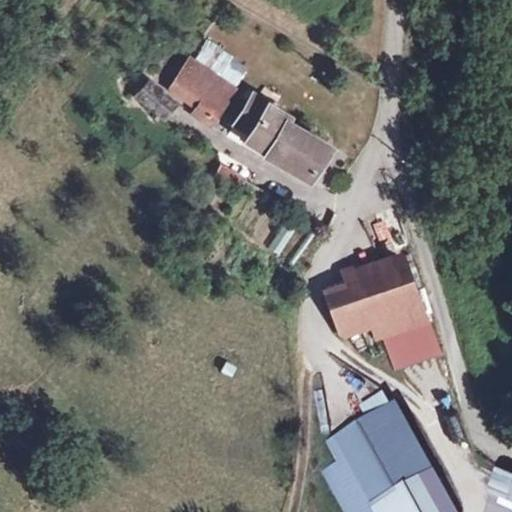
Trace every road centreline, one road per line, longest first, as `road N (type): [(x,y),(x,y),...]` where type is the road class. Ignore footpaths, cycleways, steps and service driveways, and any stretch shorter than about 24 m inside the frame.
road 1 (residential): [(387,147),(405,187),(466,420),(491,450),(511,457)]
road 2 (unclassified): [(387,147),(343,226),(311,310),(307,350)]
road 3 (track): [(293,511),(303,477),(307,350)]
road 4 (unclassified): [(397,0),(387,147)]
